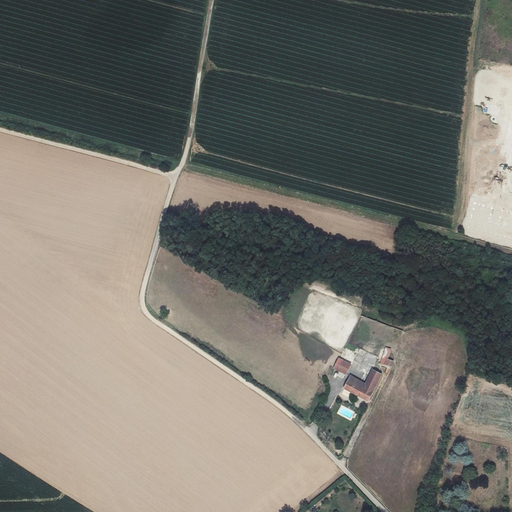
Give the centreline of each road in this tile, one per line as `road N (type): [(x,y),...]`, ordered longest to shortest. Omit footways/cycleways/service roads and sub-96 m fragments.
road 1 (track): [(305,429),(143,309),(180,166)]
road 2 (track): [(174,177),(0,129)]
road 3 (track): [(180,166),(211,0)]
